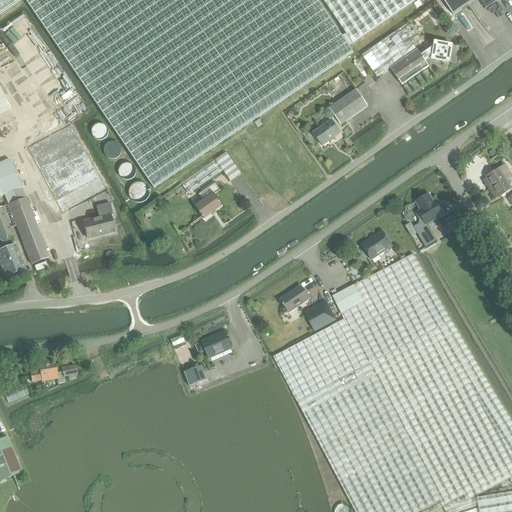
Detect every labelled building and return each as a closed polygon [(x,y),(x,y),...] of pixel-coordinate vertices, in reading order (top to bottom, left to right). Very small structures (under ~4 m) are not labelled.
[(0,0),(0,14),(21,0),(25,0),(155,189),(354,54),(317,0),(0,0)] [(322,0),(353,44),(416,0),(322,0)] [(443,0),(454,15),(475,0),(478,0),(485,9),(498,0),(443,0)] [(409,24),(361,56),(376,78),(389,69),(402,86),(428,67),(413,45),(420,40),(409,24)] [(448,63),(451,48),(436,45),(435,48),(433,48),(423,55),(427,60),(432,56),(434,56),(433,60),(448,63)] [(0,142),(22,131),(0,88),(0,142)] [(367,107),(356,90),(329,109),(341,126),(367,107)] [(323,146),(340,134),(331,122),(314,134),(323,146)] [(61,131),(28,148),(39,169),(54,197),(62,212),(105,190),(71,125),(61,131)] [(222,170),(225,175),(230,182),(241,174),(227,153),(181,184),(188,194),(222,170)] [(18,157),(6,161),(0,163),(0,196),(30,185),(18,157)] [(504,167),(499,170),(485,178),(493,191),(494,190),(499,198),(511,190),(506,181),(511,178),(504,167)] [(214,195),(220,191),(215,184),(199,195),(203,202),(195,207),(204,221),(223,208),(214,195)] [(419,225),(413,229),(425,249),(436,242),(426,226),(442,216),(442,215),(442,211),(441,210),(438,208),(434,203),(433,203),(428,196),(415,203),(420,211),(416,215),(420,221),(419,225)] [(7,206),(15,227),(31,265),(49,258),(25,199),(7,206)] [(87,238),(113,231),(109,215),(112,214),(109,203),(97,206),(100,217),(82,222),(87,238)] [(9,229),(15,227),(7,206),(0,208),(0,238),(2,243),(12,238),(9,229)] [(372,262),(392,248),(381,233),(361,247),(372,262)] [(0,265),(5,278),(25,270),(15,245),(0,251),(0,265)] [(310,338),(273,357),(298,403),(356,511),(419,511),(422,511),(431,511),(443,507),(445,511),(462,511),(477,507),(478,509),(476,509),(476,510),(476,511),(511,511),(511,493),(478,499),(476,496),(509,479),(511,485),(511,484),(511,420),(500,402),(480,370),(479,371),(447,316),(412,254),(383,270),(354,286),(363,303),(341,314),(345,320),(344,320),(339,323),(331,327),(310,338)] [(332,297),(341,314),(363,303),(354,286),(332,297)] [(289,314),(309,300),(300,287),(289,295),(289,296),(281,302),(289,314)] [(326,301),(304,313),(314,333),(320,330),(329,325),(336,321),(326,301)] [(216,337),(195,347),(199,355),(205,352),(209,360),(232,350),(224,333),(216,337)] [(182,336),(171,341),(173,347),(185,342),(182,336)] [(39,368),(40,373),(30,375),(32,383),(41,381),(42,382),(57,379),(58,384),(64,383),(63,378),(68,377),(69,380),(72,379),(77,379),(76,375),(77,375),(75,366),(61,369),(62,373),(56,374),(54,365),(39,368)] [(189,387),(207,381),(202,368),(184,375),(189,387)] [(24,384),(4,393),(9,404),(29,396),(24,384)] [(0,481),(21,472),(7,438),(0,441),(0,481)]
